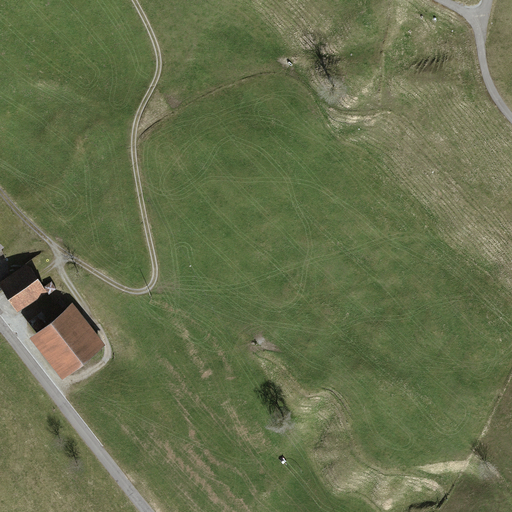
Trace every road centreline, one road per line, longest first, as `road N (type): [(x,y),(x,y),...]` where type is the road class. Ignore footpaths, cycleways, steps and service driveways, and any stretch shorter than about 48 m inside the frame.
road 1 (track): [(0,191),(59,251),(128,290),(145,287),(152,259),(132,131),(157,74),(146,21),(131,0)]
road 2 (unclassified): [(145,511),(0,328)]
road 3 (track): [(55,396),(106,356),(97,325),(58,271),(59,251)]
